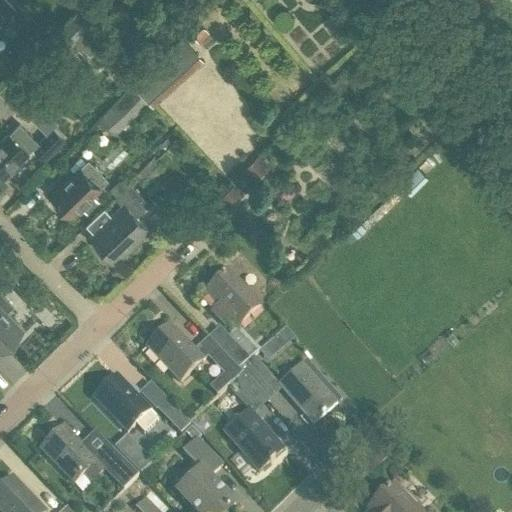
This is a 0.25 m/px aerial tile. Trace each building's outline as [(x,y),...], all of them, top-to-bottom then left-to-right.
[(0,0),(0,19),(1,20),(13,9),(3,0),(0,0)] [(80,14),(54,40),(66,51),(80,38),(89,28),(92,26),(80,14)] [(206,27),(196,36),(202,42),(212,33),(206,27)] [(89,28),(80,38),(90,48),(93,46),(99,39),(89,28)] [(99,39),(93,46),(98,51),(99,51),(106,45),(99,39)] [(144,76),(142,78),(134,86),(135,87),(148,101),(149,102),(198,57),(181,40),(144,76)] [(106,45),(99,51),(126,77),(120,83),(128,92),(134,86),(142,78),(107,43),(106,45)] [(18,47),(9,56),(18,65),(27,57),(18,47)] [(10,102),(19,111),(32,98),(37,93),(28,84),(10,102)] [(135,87),(102,119),(115,133),(148,101),(135,87)] [(33,99),(25,108),(33,117),(42,108),(33,99)] [(372,120),(364,127),(383,146),(391,138),(372,120)] [(8,135),(0,143),(0,176),(2,175),(4,177),(33,148),(44,159),(66,138),(55,127),(38,144),(19,125),(8,135)] [(262,154),(247,170),(259,180),(273,165),(262,154)] [(156,157),(138,174),(150,186),(167,169),(156,157)] [(54,199),(53,204),(63,214),(67,213),(68,212),(74,218),(104,188),(103,187),(109,181),(89,160),(82,166),(55,192),(58,195),(54,199)] [(417,169),(399,186),(410,197),(428,180),(417,169)] [(100,216),(86,229),(93,236),(91,237),(116,263),(149,231),(136,216),(148,205),(129,185),(115,198),(123,207),(106,223),(100,216)] [(239,194),(233,188),(223,198),(229,204),(239,194)] [(359,224),(352,232),(357,237),(365,230),(359,224)] [(238,279),(246,270),(228,254),(220,263),(238,279)] [(228,272),(205,294),(238,329),(261,307),(228,272)] [(0,347),(2,346),(5,348),(19,335),(16,332),(21,327),(6,313),(13,306),(0,293),(1,293),(0,292),(0,347)] [(183,338),(193,329),(178,313),(168,322),(183,338)] [(170,327),(148,349),(181,384),(208,359),(232,385),(242,375),(238,370),(209,339),(195,353),(170,327)] [(220,330),(209,339),(238,370),(249,361),(228,339),(220,330)] [(242,375),(264,400),(265,401),(277,390),(250,360),(249,361),(238,370),(242,375)] [(303,366),(279,387),(313,426),(337,405),(329,395),(332,392),(316,374),(313,377),(303,366)] [(232,385),(231,386),(252,411),(264,400),(242,375),(232,385)] [(117,378),(94,400),(127,435),(136,427),(144,436),(158,422),(155,419),(156,419),(150,413),(151,412),(117,378)] [(168,402),(158,411),(180,435),(191,425),(168,402)] [(249,413),(225,434),(259,474),(283,452),(249,413)] [(64,429),(41,451),(83,494),(106,472),(64,429)] [(140,474),(153,462),(128,436),(116,449),(140,474)] [(201,472),(179,494),(195,511),(228,511),(235,506),(209,480),(222,466),(197,440),(183,454),(201,472)] [(44,511),(13,479),(0,490),(0,511),(44,511)] [(419,511),(394,485),(368,511),(369,511),(419,511)] [(139,511),(156,511),(145,501),(137,510),(139,511)]
